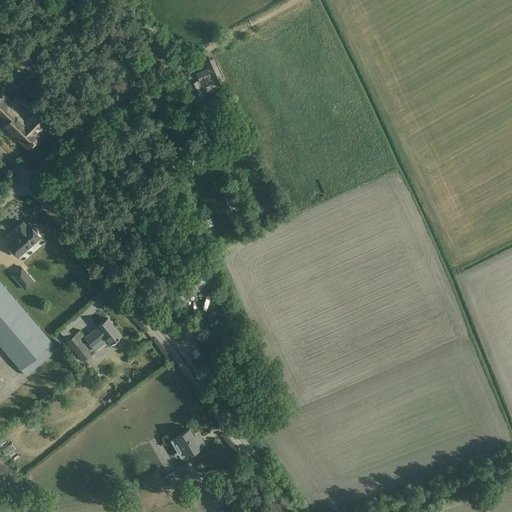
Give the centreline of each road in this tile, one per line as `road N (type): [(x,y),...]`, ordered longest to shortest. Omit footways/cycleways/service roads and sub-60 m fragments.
road 1 (unclassified): [(286,511),(159,336),(25,179)]
road 2 (track): [(25,179),(121,101),(296,0)]
road 3 (track): [(511,470),(390,511)]
